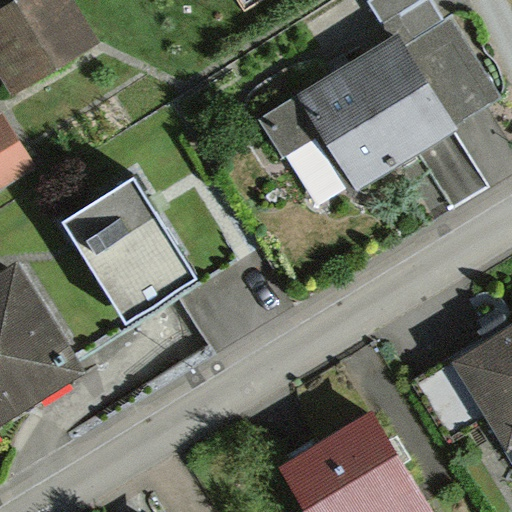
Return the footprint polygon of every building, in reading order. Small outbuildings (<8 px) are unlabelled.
[(0,0),(0,73),(9,87),(87,38),(63,0),(0,0)] [(390,37),(260,119),(279,149),(313,128),(346,181),(484,95),(423,0),(367,0),(390,37)] [(0,171),(11,166),(0,144),(0,171)] [(195,293),(133,194),(69,233),(131,333),(195,293)] [(16,267),(0,276),(0,409),(75,364),(16,267)] [(511,321),(409,386),(441,438),(486,410),(511,451),(511,321)] [(421,511),(363,414),(281,463),(310,511),(421,511)]
